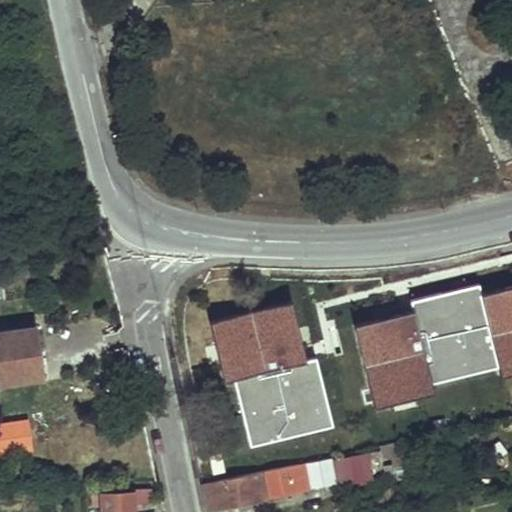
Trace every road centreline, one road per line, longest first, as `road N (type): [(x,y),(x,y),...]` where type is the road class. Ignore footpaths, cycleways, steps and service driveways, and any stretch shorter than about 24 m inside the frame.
road 1 (tertiary): [(175,235),(359,244),(511,215)]
road 2 (tertiary): [(187,511),(150,334),(151,298),(175,235)]
road 3 (tertiary): [(175,235),(137,223),(115,197),(62,0)]
